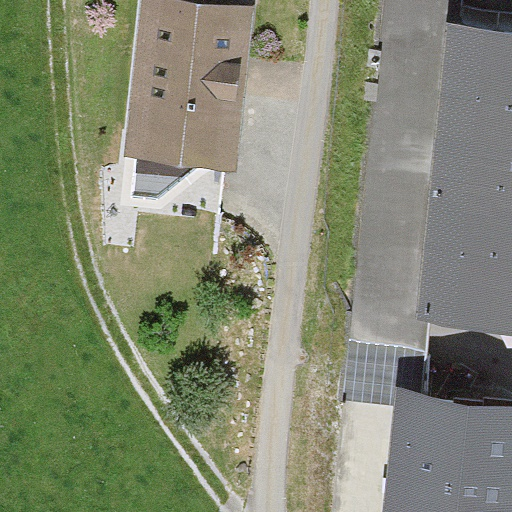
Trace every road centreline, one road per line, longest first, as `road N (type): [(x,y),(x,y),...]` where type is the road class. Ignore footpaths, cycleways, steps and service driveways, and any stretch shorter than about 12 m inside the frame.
road 1 (track): [(222,511),(107,344),(68,201),(54,0)]
road 2 (residential): [(261,511),(304,0)]
